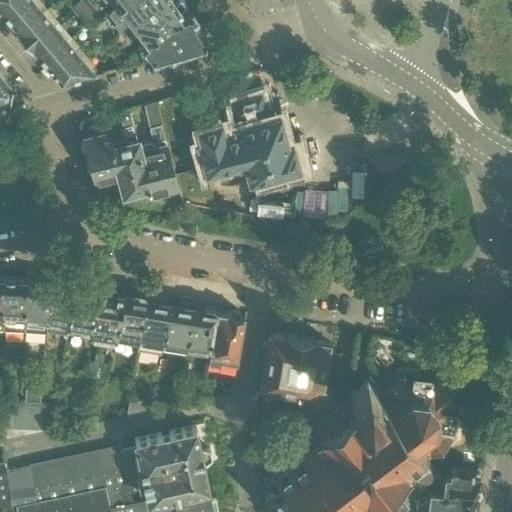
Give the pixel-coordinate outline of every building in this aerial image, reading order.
[(3,0),(0,3),(0,12),(6,20),(30,0),(3,0)] [(16,32),(16,33),(43,11),(46,9),(43,5),(44,4),(40,0),(30,0),(6,20),(16,32)] [(74,0),(69,4),(74,10),(85,0),(74,0)] [(86,0),(85,0),(74,10),(81,18),(93,8),(86,0)] [(114,24),(120,32),(134,21),(133,19),(146,10),(149,13),(161,2),(160,0),(124,0),(115,7),(109,12),(117,22),(114,24)] [(140,31),(148,41),(187,9),(188,4),(184,0),(160,0),(161,2),(149,13),(146,10),(133,19),(134,21),(120,32),(128,41),(140,31)] [(187,9),(148,41),(144,44),(151,53),(145,57),(146,59),(154,57),(154,58),(204,43),(205,34),(205,33),(196,21),(197,16),(192,10),(187,9),(187,10),(187,9)] [(31,51),(32,50),(61,26),(57,22),(54,25),(43,11),(16,33),(17,33),(30,49),(31,51)] [(32,50),(43,63),(71,38),(61,26),(32,50)] [(43,63),(53,75),(82,51),(71,38),(43,63)] [(82,51),(53,75),(61,84),(96,74),(96,73),(82,56),(84,54),(82,51)] [(122,60),(125,65),(138,61),(133,52),(122,60)] [(1,75),(0,75),(0,101),(10,99),(12,88),(10,86),(11,86),(9,85),(1,75)] [(175,176),(177,182),(182,202),(185,203),(186,203),(198,205),(198,206),(200,206),(212,208),(212,209),(214,209),(214,208),(217,209),(202,168),(205,167),(206,171),(245,160),(250,179),(255,178),(261,181),(271,178),(274,173),(298,165),(297,164),(307,161),(301,143),(294,145),(293,142),(287,144),(279,114),(269,117),(261,91),(228,100),(233,116),(197,126),(198,129),(194,130),(184,91),(177,93),(176,93),(174,93),(174,94),(167,96),(167,95),(165,96),(154,99),(153,99),(159,120),(164,138),(186,132),(197,170),(175,176)] [(152,100),(143,102),(149,123),(159,120),(153,99),(152,99),(152,100)] [(128,108),(119,110),(123,124),(126,133),(135,131),(128,108)] [(108,129),(105,114),(101,115),(98,117),(101,131),(108,129)] [(95,178),(119,171),(111,138),(109,129),(108,129),(101,131),(83,135),(85,140),(83,144),(84,151),(88,153),(90,160),(88,164),(90,171),(93,173),(95,178)] [(127,187),(146,182),(148,181),(140,144),(137,132),(111,138),(119,171),(122,185),(127,187)] [(177,182),(175,176),(164,138),(140,144),(148,181),(146,182),(147,185),(148,185),(150,189),(152,189),(156,191),(163,189),(165,185),(177,182)] [(3,329),(25,330),(25,317),(25,278),(23,278),(17,277),(14,277),(0,276),(0,299),(2,314),(2,320),(4,320),(4,323),(3,323),(3,329)] [(25,317),(25,330),(46,332),(46,325),(50,282),(48,282),(40,280),(25,278),(25,317)] [(67,333),(68,327),(75,287),(63,285),(50,282),(46,325),(46,332),(67,333)] [(90,335),(102,337),(110,296),(103,295),(104,291),(89,289),(87,285),(79,284),(76,287),(75,287),(68,327),(91,330),(90,335)] [(115,335),(139,339),(146,298),(144,298),(142,294),(134,293),(131,295),(116,293),(115,297),(110,296),(102,337),(114,339),(115,335)] [(154,299),(146,298),(139,339),(137,350),(161,353),(163,343),(169,302),(168,302),(166,298),(157,297),(154,299)] [(163,343),(186,346),(194,306),(192,306),(190,302),(181,301),(178,303),(169,302),(163,343)] [(186,346),(210,350),(218,311),(216,310),(213,306),(205,305),(202,307),(194,306),(186,346)] [(218,311),(210,350),(208,359),(235,364),(244,315),(241,314),(238,310),(233,309),(229,312),(218,311)] [(289,408),(296,417),(330,393),(322,383),(326,360),(327,360),(330,357),(332,350),(329,346),(328,346),(329,342),(312,339),(312,337),(287,333),(286,335),(269,332),(260,385),(277,388),(277,390),(279,390),(281,396),(291,398),(289,408)] [(85,374),(95,375),(99,352),(94,351),(92,360),(88,359),(85,374)] [(99,352),(95,375),(104,377),(107,362),(103,361),(104,353),(99,352)] [(158,370),(167,371),(169,358),(160,357),(158,370)] [(430,376),(414,373),(412,373),(411,378),(407,377),(404,373),(399,367),(383,380),(383,379),(382,380),(374,386),(366,375),(364,377),(361,379),(353,385),(350,387),(348,389),(353,395),(339,405),(334,398),(299,422),(304,431),(300,434),(299,442),(285,453),(286,454),(284,456),(286,459),(274,468),(272,465),(270,467),(272,469),(263,476),(270,486),(263,492),(274,507),(267,511),(354,511),(366,504),(410,472),(421,486),(439,473),(436,469),(428,459),(426,456),(429,453),(430,454),(452,437),(448,433),(449,428),(454,429),(454,428),(457,411),(457,410),(452,409),(452,405),(456,402),(439,379),(435,382),(431,381),(432,376),(430,376)] [(142,398),(128,402),(125,415),(145,411),(142,398)] [(0,426),(13,427),(10,401),(0,400),(0,426)] [(13,427),(25,427),(25,401),(10,401),(13,427)] [(25,427),(37,427),(40,401),(25,401),(25,427)] [(40,401),(37,427),(50,428),(55,402),(40,401)] [(195,424),(134,438),(136,446),(122,449),(121,444),(63,457),(28,464),(33,487),(32,487),(32,491),(111,473),(114,489),(106,491),(110,511),(177,511),(173,493),(207,486),(208,486),(208,484),(207,484),(203,465),(203,463),(204,463),(211,457),(209,448),(201,446),(200,447),(199,444),(195,426),(195,424)] [(10,503),(5,468),(3,460),(0,460),(0,507),(10,506),(10,503)] [(17,511),(110,511),(106,491),(114,489),(111,473),(32,491),(32,487),(33,487),(28,464),(11,467),(17,502),(18,505),(16,505),(17,511)] [(430,489),(475,495),(476,495),(481,486),(479,477),(476,476),(478,467),(451,464),(450,473),(441,471),(438,488),(430,487),(430,489)] [(5,468),(10,503),(17,502),(11,467),(5,468)] [(173,493),(177,511),(212,511),(207,486),(173,493)] [(418,495),(415,511),(473,511),(475,495),(430,489),(429,497),(418,495)]
